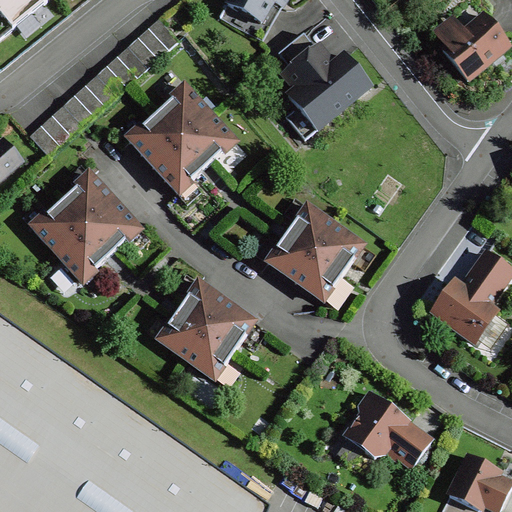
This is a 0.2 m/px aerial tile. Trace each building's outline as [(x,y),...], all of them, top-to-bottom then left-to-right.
[(36,0),(0,0),(0,38),(40,4),(36,0)] [(230,0),(228,5),(261,24),(262,23),(274,3),(282,7),(286,0),(230,0)] [(261,24),(228,5),(220,18),(262,42),(270,28),(262,23),(261,24)] [(433,33),(446,48),(465,33),(453,17),(433,33)] [(443,51),(467,81),(490,63),(509,47),(485,17),(465,33),(446,48),(443,51)] [(29,136),(49,158),(178,40),(157,18),(29,136)] [(279,55),(290,69),(316,48),(304,34),(279,55)] [(316,47),(316,48),(290,69),(283,75),(297,91),(289,97),(298,109),(317,131),(371,87),(358,72),(345,56),(332,67),(316,47)] [(187,89),(129,142),(177,194),(208,166),(235,141),(187,89)] [(317,131),(298,109),(286,118),(305,141),(317,131)] [(0,141),(0,178),(22,160),(3,139),(0,141)] [(139,229),(91,177),(33,230),(81,282),(112,254),(139,229)] [(307,207),(267,263),(323,303),(344,275),(363,247),(307,207)] [(511,274),(486,256),(467,281),(470,283),(465,290),(462,288),(455,283),(433,314),(474,343),(496,313),(488,307),(511,274)] [(255,324),(198,285),(158,341),(215,381),(236,351),(255,324)] [(0,318),(0,511),(267,511),(268,509),(0,318)] [(374,460),(381,458),(385,454),(406,424),(408,422),(392,411),(371,395),(359,410),(360,417),(348,434),(364,445),(364,453),(374,460)] [(410,472),(431,442),(406,424),(385,454),(410,472)] [(348,434),(344,439),(364,453),(364,445),(348,434)] [(490,469),(469,458),(449,497),(478,511),(479,511),(483,506),(493,511),(499,511),(511,488),(511,486),(497,479),(500,473),(490,469)]
